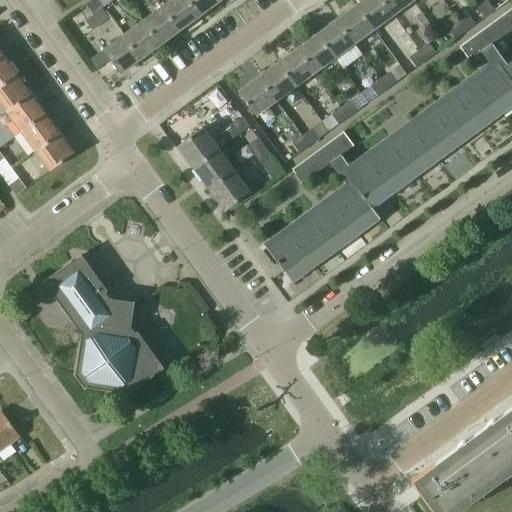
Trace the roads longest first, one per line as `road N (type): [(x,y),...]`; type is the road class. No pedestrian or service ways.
road 1 (residential): [(268,351),(511,173)]
road 2 (residential): [(12,511),(91,462),(0,333)]
road 3 (residential): [(268,351),(132,166)]
road 4 (residential): [(116,134),(302,0)]
road 5 (residential): [(356,473),(511,360)]
road 6 (residential): [(116,134),(12,0)]
road 7 (residential): [(0,262),(132,166)]
road 8 (tertiary): [(328,436),(203,511)]
